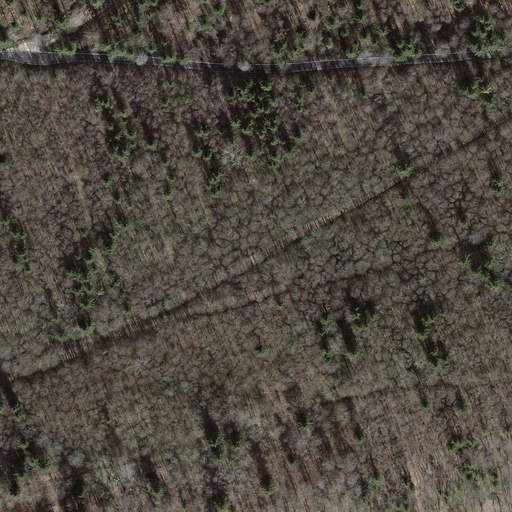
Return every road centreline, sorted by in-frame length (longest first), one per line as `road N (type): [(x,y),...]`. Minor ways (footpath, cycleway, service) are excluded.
road 1 (track): [(511,115),(113,334),(0,380)]
road 2 (tertiary): [(511,51),(246,68),(0,55)]
